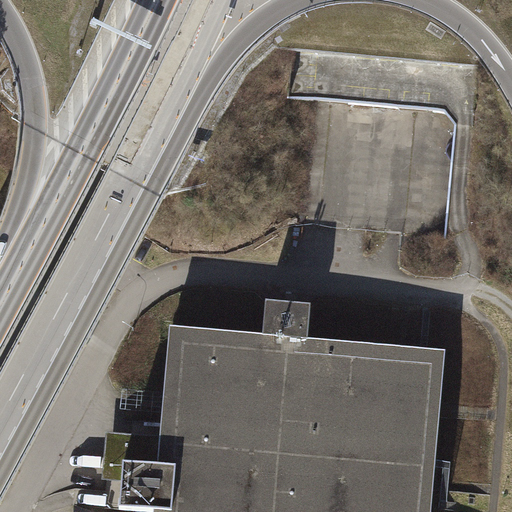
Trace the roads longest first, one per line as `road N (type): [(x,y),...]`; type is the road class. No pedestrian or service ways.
road 1 (motorway): [(0,426),(178,81)]
road 2 (motorway): [(156,0),(20,267)]
road 3 (motorway): [(0,8),(23,52),(33,100),(20,267)]
road 4 (motorway): [(178,81),(295,0)]
road 5 (motorway): [(426,0),(470,27),(511,81)]
